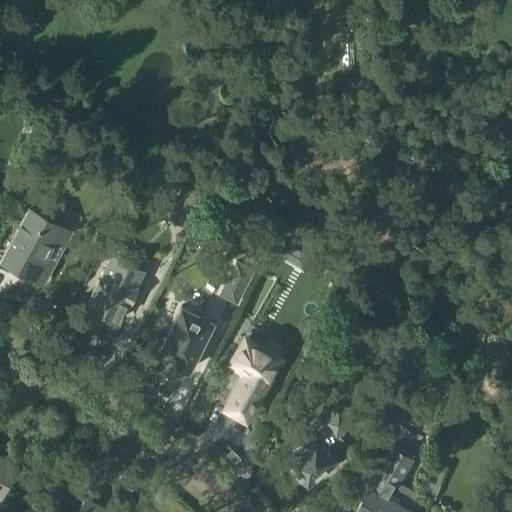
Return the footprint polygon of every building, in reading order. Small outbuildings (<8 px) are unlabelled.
[(3,20),(0,30),(0,53),(16,59),(26,27),(3,20)] [(232,123),(236,101),(222,98),(218,120),(232,123)] [(184,185),(168,217),(194,230),(210,198),(184,185)] [(12,235),(13,236),(1,258),(43,281),(72,228),(28,203),(18,222),(19,222),(12,235)] [(114,254),(113,255),(83,316),(99,324),(104,314),(118,320),(127,301),(130,302),(137,287),(135,286),(143,269),(114,254)] [(182,304),(160,349),(176,357),(174,361),(190,369),(214,320),(182,304)] [(342,328),(332,347),(348,355),(358,337),(342,328)] [(244,335),(225,369),(243,380),(227,409),(244,419),(280,355),(284,348),(267,338),(263,345),(244,335)] [(321,418),(327,426),(288,460),(308,483),(339,455),(336,452),(347,442),(341,434),(356,421),(340,402),(321,418)] [(412,511),(414,508),(409,506),(418,491),(401,480),(426,436),(404,423),(355,509),(359,511),(412,511)] [(0,494),(18,463),(0,452),(0,494)] [(435,499),(448,466),(436,461),(424,495),(435,499)] [(117,511),(118,511),(86,494),(76,511),(117,511)]
